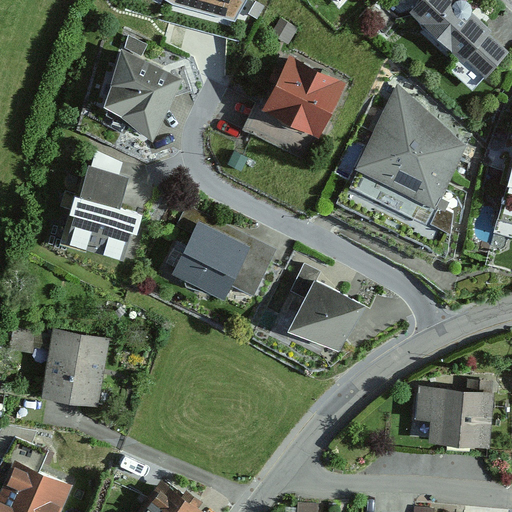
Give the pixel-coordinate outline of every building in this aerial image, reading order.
[(163,0),(173,6),(236,23),(247,0),(163,0)] [(421,0),(412,10),(486,76),(508,51),(489,34),(493,30),(472,12),(473,8),(472,4),(470,1),(468,0),(421,0)] [(280,18),(271,34),(288,44),(298,28),(280,18)] [(124,47),(122,45),(104,104),(154,137),(184,78),(143,56),(149,44),(129,34),(124,47)] [(290,55),(263,108),(319,136),(346,82),(290,55)] [(401,86),(350,187),(427,223),(468,144),(401,86)] [(96,149),(91,165),(120,174),(123,161),(96,149)] [(248,157),(235,151),(229,163),(242,170),(248,157)] [(91,165),(89,165),(81,193),(75,192),(60,244),(86,252),(88,247),(124,257),(132,228),(139,230),(144,211),(121,205),(129,176),(120,174),(91,165)] [(511,165),(495,230),(511,234),(511,165)] [(256,239),(188,204),(178,223),(193,231),(199,220),(253,246),(256,239)] [(439,206),(432,224),(450,233),(454,211),(439,206)] [(176,239),(160,271),(225,302),(233,285),(253,246),(199,220),(193,231),(187,245),(176,239)] [(253,246),(233,285),(253,295),(276,249),(256,239),(253,246)] [(291,291),(304,297),(315,278),(319,269),(306,262),(291,291)] [(366,299),(315,278),(304,297),(288,327),(339,350),(366,299)] [(12,327),(9,349),(32,353),(35,331),(12,327)] [(109,337),(55,329),(44,397),(98,405),(109,337)] [(511,377),(498,377),(497,395),(511,395),(511,377)] [(493,390),(420,384),(418,417),(432,418),(430,441),(489,445),(493,390)] [(0,429),(0,456),(2,458),(15,435),(33,442),(38,430),(4,424),(0,429)] [(33,442),(15,435),(2,458),(0,462),(0,511),(59,511),(72,482),(41,469),(50,449),(33,442)] [(207,511),(163,480),(139,511),(207,511)]
